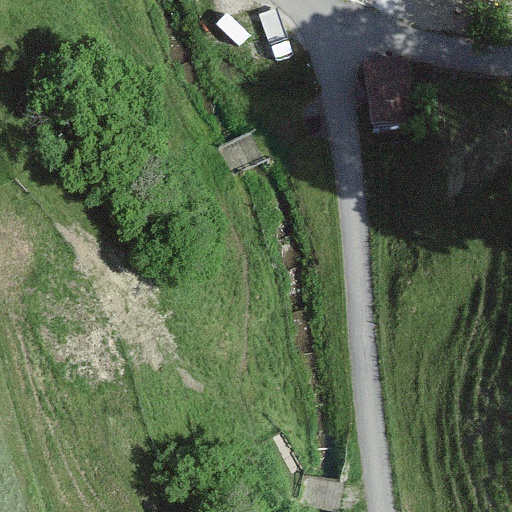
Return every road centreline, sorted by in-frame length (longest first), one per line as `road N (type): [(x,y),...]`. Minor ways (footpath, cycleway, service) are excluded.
road 1 (unclassified): [(382,511),(330,20)]
road 2 (unclassified): [(511,59),(404,42),(330,20)]
